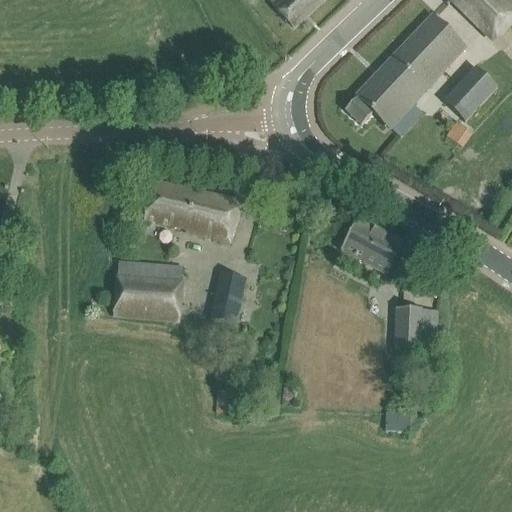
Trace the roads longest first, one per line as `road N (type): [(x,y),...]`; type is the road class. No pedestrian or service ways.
road 1 (unclassified): [(0,136),(287,116)]
road 2 (tertiary): [(511,273),(313,155),(287,116)]
road 3 (tertiary): [(287,116),(293,84),(378,0)]
